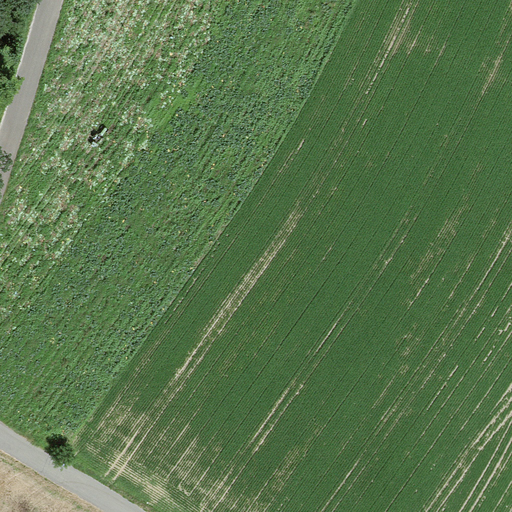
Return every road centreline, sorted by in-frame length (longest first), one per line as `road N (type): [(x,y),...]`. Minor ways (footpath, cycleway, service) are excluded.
road 1 (unclassified): [(0,165),(50,0)]
road 2 (unclassified): [(122,511),(0,435)]
